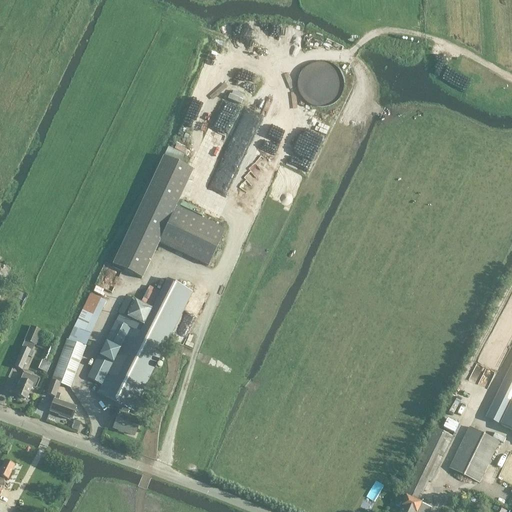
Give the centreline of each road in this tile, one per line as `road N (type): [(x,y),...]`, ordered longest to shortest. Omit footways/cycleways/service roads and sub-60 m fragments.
road 1 (unclassified): [(256,511),(0,415)]
road 2 (unknown): [(90,448),(80,361),(110,305),(141,291),(161,263),(206,285)]
